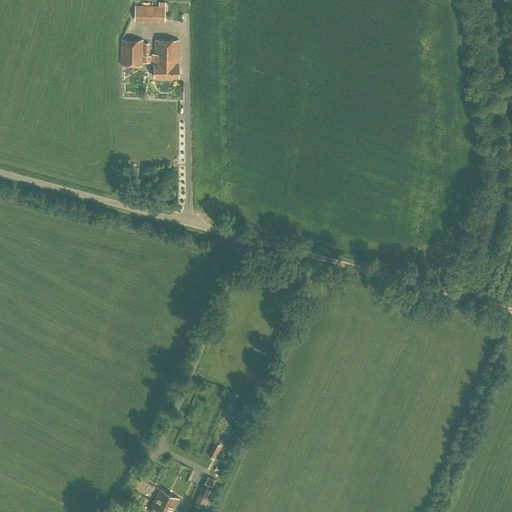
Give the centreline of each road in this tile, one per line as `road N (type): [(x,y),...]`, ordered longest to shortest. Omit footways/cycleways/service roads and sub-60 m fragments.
road 1 (unclassified): [(304,256),(0,170)]
road 2 (unknown): [(242,238),(154,454)]
road 3 (track): [(511,312),(304,256)]
